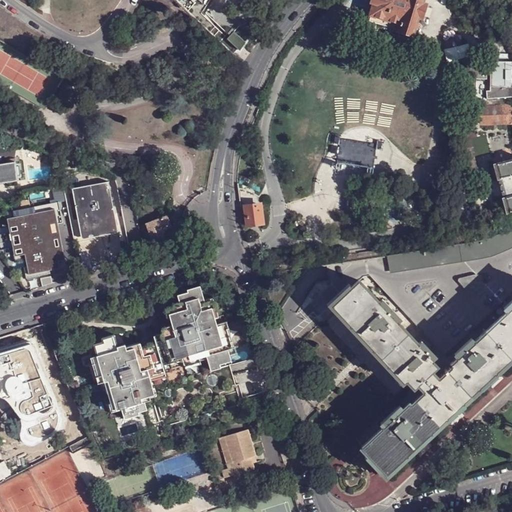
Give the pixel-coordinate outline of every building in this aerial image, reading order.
[(403,35),(410,38),(413,35),(414,36),(419,18),(421,18),(423,12),(425,5),(423,5),(424,0),(372,0),(372,3),(375,4),(369,22),(375,24),(379,25),(390,28),(394,30),(402,32),(403,35)] [(197,15),(208,27),(212,31),(218,25),(203,9),(197,15)] [(247,42),(235,31),(228,38),(241,50),(247,42)] [(511,88),(511,60),(489,62),(490,91),(486,91),(487,99),(509,98),(508,89),(511,88)] [(462,92),(462,98),(475,98),(476,78),(487,78),(487,66),(476,66),(476,62),(465,62),(465,73),(467,73),(466,89),(462,89),(462,92)] [(481,107),(481,116),(482,125),(511,123),(511,105),(501,106),(481,107)] [(0,183),(17,181),(14,159),(6,160),(6,163),(0,163),(0,183)] [(507,213),(511,211),(511,159),(494,164),(494,166),(492,166),(492,167),(491,168),(494,177),(495,177),(496,179),(498,178),(498,179),(499,179),(501,185),(500,185),(502,192),(503,191),(504,198),(503,198),(507,213)] [(70,184),(80,234),(116,227),(106,177),(70,184)] [(239,192),(241,206),(244,205),(248,205),(247,191),(239,192)] [(50,224),(57,222),(53,202),(12,210),(13,217),(6,218),(7,226),(14,225),(17,224),(19,230),(15,231),(9,232),(10,241),(17,240),(21,239),(22,245),(18,245),(12,246),(15,263),(22,261),(25,260),(26,266),(23,267),(25,278),(49,273),(49,270),(59,268),(50,224)] [(247,225),(247,227),(256,226),(266,225),(266,222),(264,213),(263,202),(248,205),(244,205),(245,207),(247,207),(260,205),(263,223),(249,225),(247,225)] [(247,207),(248,221),(249,225),(263,223),(260,205),(247,207)] [(167,215),(147,222),(155,242),(165,239),(162,231),(164,229),(171,226),(167,215)] [(57,222),(50,224),(59,268),(66,266),(57,222)] [(146,245),(155,242),(147,222),(139,225),(139,227),(140,231),(141,235),(142,235),(146,245)] [(511,228),(490,239),(389,255),(391,272),(477,259),(490,256),(502,252),(511,247),(511,228)] [(306,300),(324,320),(333,311),(336,309),(346,300),(343,296),(352,287),(359,281),(360,282),(364,277),(370,276),(440,351),(444,357),(446,355),(511,293),(511,247),(502,252),(490,256),(477,259),(391,272),(389,255),(330,265),(332,280),(325,282),(319,284),(315,289),(306,300)] [(413,387),(414,388),(418,385),(433,371),(438,366),(433,360),(428,355),(423,349),(418,344),(398,322),(393,317),(384,308),(379,302),(360,282),(359,281),(352,287),(343,296),(346,300),(336,309),(404,383),(406,380),(413,387)] [(120,349),(119,346),(115,334),(103,337),(104,341),(95,344),(98,355),(92,356),(100,383),(106,381),(109,380),(118,409),(123,408),(126,418),(140,414),(140,412),(148,409),(146,401),(152,400),(151,395),(148,386),(153,384),(154,382),(152,381),(152,380),(151,376),(166,371),(165,365),(172,363),(184,359),(186,364),(187,367),(202,363),(202,360),(201,357),(208,355),(208,358),(212,370),(222,367),(222,364),(230,362),(232,361),(233,362),(230,349),(222,323),(219,324),(217,318),(220,317),(217,304),(213,305),(211,302),(207,303),(206,301),(202,286),(189,289),(189,292),(179,295),(181,302),(175,304),(176,307),(178,312),(171,313),(174,324),(168,326),(166,326),(163,333),(159,334),(159,333),(158,335),(156,335),(158,342),(143,347),(142,342),(127,347),(120,349)] [(383,300),(379,302),(384,308),(387,305),(383,300)] [(511,301),(511,302),(511,303),(511,306),(508,311),(476,341),(470,347),(466,343),(461,348),(464,352),(459,357),(451,364),(453,367),(449,370),(471,394),(487,380),(496,372),(511,357),(510,356),(511,354),(511,301)] [(336,309),(333,311),(378,360),(401,385),(404,383),(336,309)] [(393,317),(398,322),(401,319),(396,314),(393,317)] [(222,323),(230,349),(235,348),(228,321),(222,323)] [(472,338),(466,343),(470,347),(476,341),(472,338)] [(455,354),(459,357),(464,352),(461,348),(455,354)] [(440,361),(444,357),(440,351),(435,356),(436,357),(433,360),(438,366),(442,363),(440,361)] [(511,354),(510,356),(511,357),(496,372),(498,374),(511,361),(511,354)] [(172,363),(173,368),(186,364),(184,359),(172,363)] [(164,420),(166,426),(230,408),(243,404),(242,402),(237,385),(232,365),(222,367),(212,370),(154,387),(156,394),(158,402),(164,420)] [(368,453),(387,473),(388,472),(415,447),(423,439),(447,417),(455,409),(471,394),(449,370),(447,372),(445,370),(444,372),(445,373),(439,378),(433,371),(418,385),(425,392),(410,405),(409,403),(402,410),(384,426),(362,446),(368,453)] [(168,376),(166,371),(151,376),(152,380),(168,376)] [(471,394),(474,397),(489,383),(487,380),(471,394)] [(455,409),(458,412),(474,397),(471,394),(455,409)] [(244,409),(243,404),(230,408),(231,413),(244,409)] [(384,426),(402,410),(398,407),(381,423),(384,426)] [(423,439),(426,442),(449,420),(447,417),(423,439)] [(230,463),(236,481),(258,475),(255,463),(253,457),(256,456),(258,455),(249,429),(224,437),(232,463),(230,463)] [(95,441),(91,433),(71,444),(75,451),(94,442),(95,441)] [(228,465),(230,463),(232,463),(224,437),(219,438),(220,439),(228,465)] [(417,450),(415,447),(388,472),(387,473),(368,453),(365,456),(386,478),(387,477),(417,450)]
